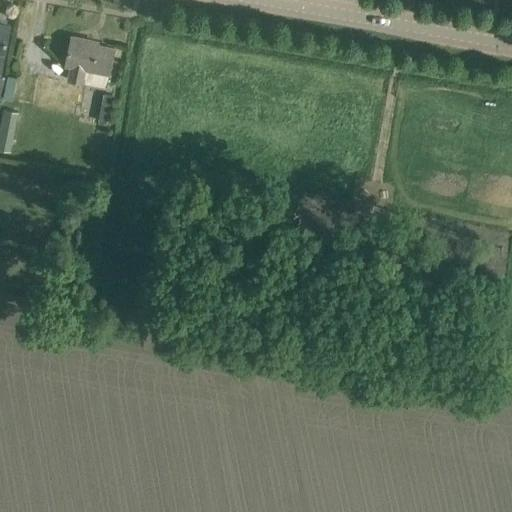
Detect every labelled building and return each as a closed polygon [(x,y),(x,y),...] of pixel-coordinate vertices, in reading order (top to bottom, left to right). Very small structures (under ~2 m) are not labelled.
[(0,69),(1,70),(5,51),(7,44),(10,24),(0,22),(0,69)] [(72,37),(68,56),(67,64),(72,65),(69,79),(84,82),(106,85),(110,72),(114,48),(93,44),(93,41),(72,37)] [(37,95),(36,102),(47,104),(47,100),(82,105),(85,88),(39,80),(37,95)] [(107,123),(112,95),(103,93),(99,121),(107,123)] [(4,110),(3,117),(16,119),(18,113),(4,110)] [(0,132),(0,148),(10,150),(13,135),(0,132)]
